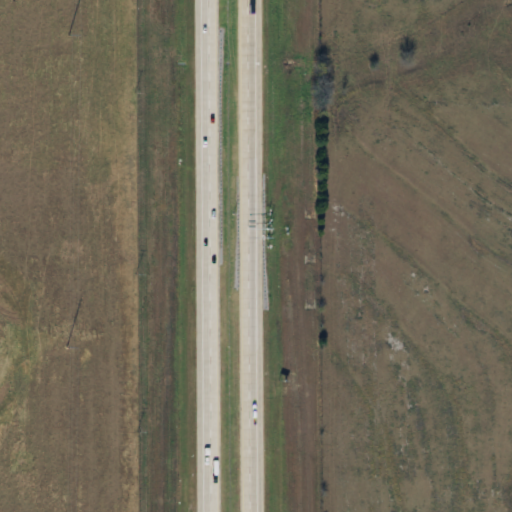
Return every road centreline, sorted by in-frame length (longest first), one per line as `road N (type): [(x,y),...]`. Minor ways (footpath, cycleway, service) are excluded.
road 1 (motorway): [(197,0),(200,511)]
road 2 (motorway): [(240,511),(238,0)]
